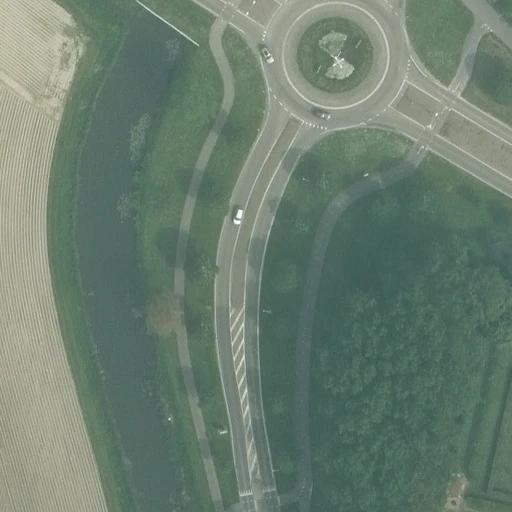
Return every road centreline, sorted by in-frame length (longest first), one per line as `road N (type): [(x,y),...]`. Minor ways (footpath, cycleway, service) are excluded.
road 1 (tertiary): [(286,97),(238,203),(222,286),(248,511)]
road 2 (tertiary): [(272,511),(251,368),(256,260),(275,190),(321,118)]
road 3 (secondary): [(372,107),(511,190)]
road 4 (secondary): [(511,139),(396,68)]
